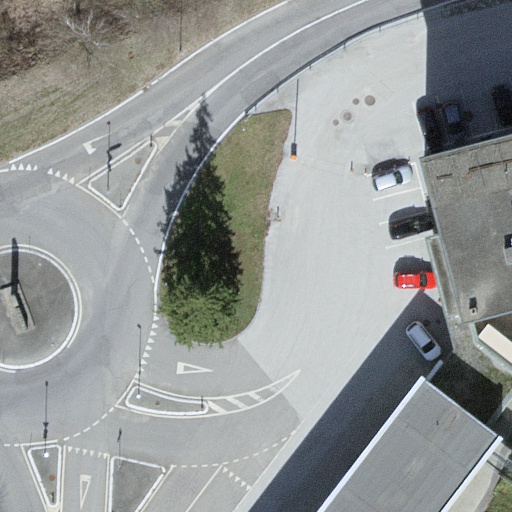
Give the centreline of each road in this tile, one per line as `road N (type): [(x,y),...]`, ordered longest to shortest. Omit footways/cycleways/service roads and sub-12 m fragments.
road 1 (tertiary): [(211,91),(156,116),(2,213)]
road 2 (tertiary): [(114,289),(211,91)]
road 3 (tertiary): [(0,410),(50,406),(87,383),(111,347),(114,289)]
road 4 (tertiary): [(364,0),(293,31),(211,91)]
road 5 (tertiary): [(114,289),(101,258),(69,227),(2,213)]
